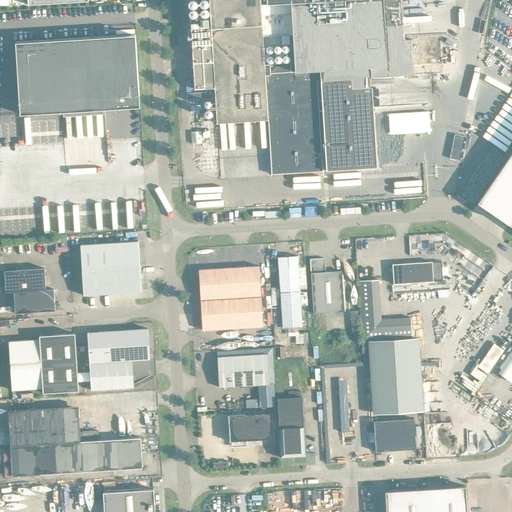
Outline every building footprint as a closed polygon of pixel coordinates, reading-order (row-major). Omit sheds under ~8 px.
[(209,0),(211,23),(191,24),(195,86),(215,84),(217,119),(268,116),(272,171),(322,168),(318,100),(322,100),(326,167),(377,164),(372,84),(352,85),(351,75),(321,77),(322,95),(318,95),(316,67),(291,68),(291,59),(265,61),(263,31),(272,30),(293,29),(295,64),(361,60),(359,25),(338,26),(336,0),(383,0),(385,24),(404,22),(402,0),(209,0)] [(355,0),(342,1),(343,13),(383,11),(382,0),(355,0)] [(104,106),(140,104),(135,31),(15,38),(20,111),(59,109),(60,111),(63,111),(63,108),(104,106)] [(450,155),(462,158),(467,134),(455,131),(450,155)] [(80,241),(83,292),(141,288),(138,238),(80,241)] [(277,254),(282,324),(303,322),(298,252),(277,254)] [(310,256),(313,310),(344,308),(341,268),(325,269),(324,255),(310,256)] [(392,261),(393,281),(433,278),(432,258),(392,261)] [(199,266),(201,297),(261,293),(259,263),(199,266)] [(6,289),(13,288),(15,310),(55,307),(54,285),(46,286),(44,265),(4,267),(6,289)] [(381,316),(378,276),(358,278),(362,337),(412,334),(411,314),(381,316)] [(261,293),(201,297),(202,327),(263,323),(261,293)] [(148,325),(87,329),(91,386),(133,384),(131,357),(149,356),(148,325)] [(39,336),(9,338),(12,387),(43,385),(43,390),(78,387),(75,330),(39,332),(39,336)] [(511,346),(499,365),(511,373),(511,346)] [(217,354),(219,384),(269,381),(267,351),(217,354)] [(277,395),(280,454),(304,453),(305,453),(305,451),(302,393),(277,395)] [(79,406),(8,410),(10,442),(12,473),(142,464),(140,434),(81,437),(79,406)] [(230,437),(230,438),(273,435),(272,409),(228,412),(228,413),(229,420),(228,420),(229,421),(229,429),(229,430),(230,437)] [(373,418),(375,448),(416,446),(414,416),(373,418)] [(385,488),(386,511),(466,511),(465,483),(385,488)] [(103,489),(104,511),(154,511),(153,485),(103,489)]
